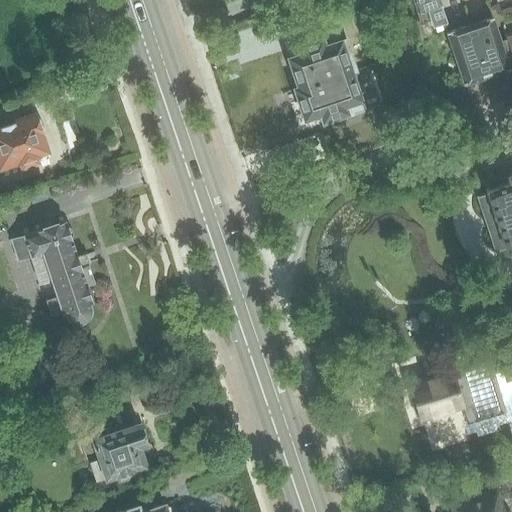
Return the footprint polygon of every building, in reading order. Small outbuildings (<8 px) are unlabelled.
[(439,0),(413,0),(421,26),(430,23),(431,27),(447,22),(439,0)] [(511,40),(510,42),(508,35),(499,37),(492,18),(447,32),(464,83),(502,71),(511,99),(511,40)] [(299,55),(287,58),(297,89),(354,70),(340,28),(320,35),(321,39),(296,47),(299,55)] [(404,41),(398,43),(396,48),(397,52),(407,49),(404,41)] [(297,89),(293,90),(304,120),(319,115),(322,123),(345,115),(347,119),(364,113),(351,72),(354,71),(354,70),(297,89)] [(452,102),(443,106),(447,119),(457,116),(452,102)] [(407,116),(412,132),(440,123),(435,107),(407,116)] [(22,169),(49,160),(40,131),(41,130),(41,128),(42,127),(42,125),(42,124),(42,122),(41,121),(40,120),(39,119),(38,118),(37,117),(35,117),(34,114),(0,125),(0,166),(19,161),(22,169)] [(511,174),(509,175),(510,177),(496,182),(498,188),(487,191),(488,194),(480,196),(499,251),(506,249),(507,251),(511,249),(511,174)] [(88,267),(90,266),(85,252),(76,256),(70,239),(71,238),(72,237),(72,235),(72,234),(72,232),(72,231),(71,229),(70,228),(69,227),(67,227),(66,226),(65,222),(12,240),(19,260),(31,255),(40,281),(51,277),(58,295),(47,299),(53,316),(69,311),(72,314),(75,317),(79,319),(83,320),(86,316),(87,312),(88,308),(88,304),(93,302),(87,286),(94,283),(88,267)] [(457,389),(473,384),(470,375),(454,380),(452,373),(410,385),(420,419),(462,407),(457,389)] [(144,440),(147,438),(144,430),(140,428),(139,425),(126,429),(124,424),(92,434),(92,436),(83,439),(81,436),(61,445),(74,466),(87,461),(85,453),(97,449),(101,460),(91,463),(97,481),(116,475),(119,483),(137,476),(134,469),(144,465),(138,447),(146,444),(144,440)] [(511,495),(511,492),(510,485),(511,484),(511,456),(487,464),(494,485),(477,490),(479,495),(451,503),(453,511),(501,511),(498,500),(511,495)]
